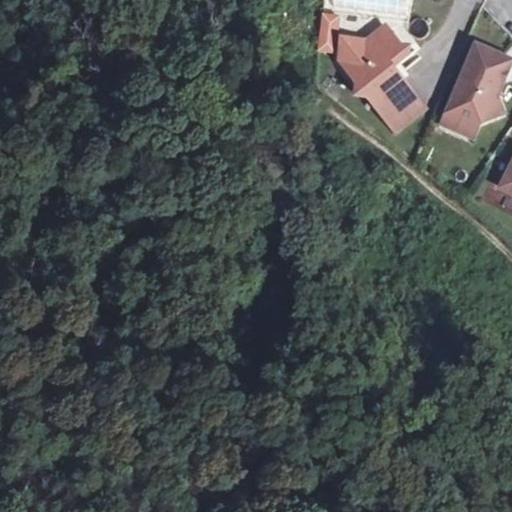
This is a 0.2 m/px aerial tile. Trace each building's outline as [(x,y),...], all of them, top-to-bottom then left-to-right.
[(388,29),(372,41),(380,50),(395,38),(388,29)] [(369,44),(345,41),(342,61),(361,85),(359,97),(370,97),(387,120),(416,97),(395,69),(410,57),(395,38),(380,50),(372,41),(369,44)] [(511,68),(511,61),(478,47),(449,114),(452,115),(476,126),(478,125),(505,114),(499,99),(511,68)] [(426,109),(416,97),(387,120),(397,131),(426,109)] [(473,138),(478,125),(476,126),(452,115),(447,127),(473,138)]
